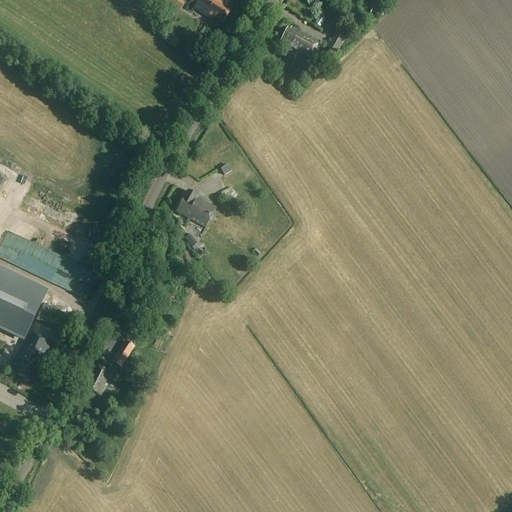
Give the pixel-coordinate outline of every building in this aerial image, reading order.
[(166,2),(178,11),(184,3),(178,0),(166,0),(166,1),(166,2)] [(196,9),(196,10),(211,21),(214,18),(221,23),(231,9),(222,3),(223,2),(220,0),(192,0),(191,1),(196,4),(193,7),(196,9)] [(319,43),(290,28),(289,30),(287,29),(280,42),(310,59),(319,43)] [(335,34),(327,48),(337,53),(344,39),(335,34)] [(221,169),(220,170),(224,176),(231,172),(227,165),(221,169)] [(201,203),(196,200),(197,198),(187,192),(176,212),(205,228),(216,209),(202,202),(201,203)] [(158,219),(182,233),(184,229),(190,233),(193,227),(164,210),(158,219)] [(0,330),(23,342),(27,334),(33,320),(41,303),(47,291),(0,269),(0,330)] [(70,317),(43,304),(35,321),(61,334),(70,317)] [(11,365),(19,369),(16,376),(31,382),(40,363),(42,364),(51,345),(30,335),(18,359),(15,358),(13,362),(11,365)] [(121,368),(126,359),(116,353),(111,362),(121,368)] [(84,390),(99,397),(111,373),(95,365),(91,375),(92,375),(89,381),(88,381),(84,390)]
